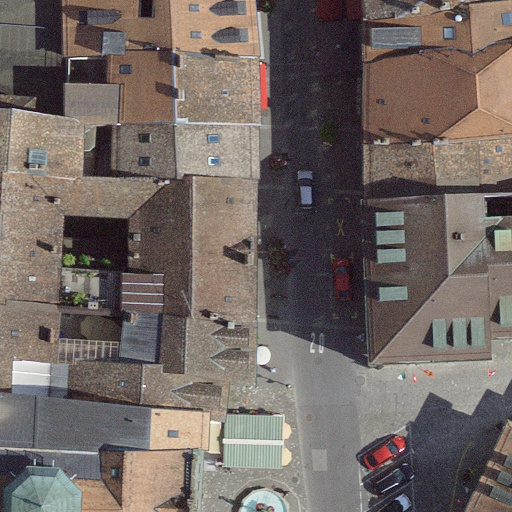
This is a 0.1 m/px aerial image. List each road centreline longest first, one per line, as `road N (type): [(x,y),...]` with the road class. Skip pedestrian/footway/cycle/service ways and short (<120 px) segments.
road 1 (residential): [(325,401),(294,0)]
road 2 (residential): [(325,401),(429,400),(511,388)]
